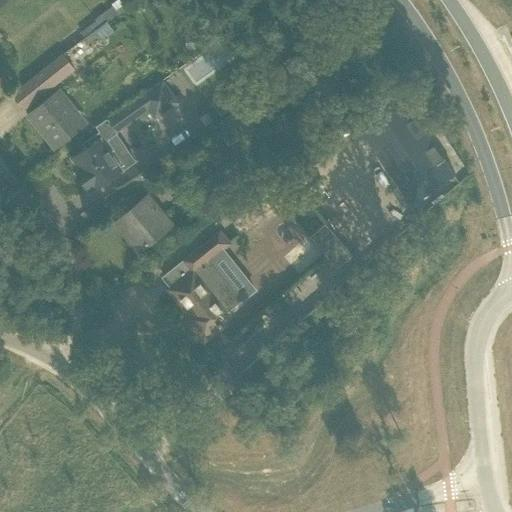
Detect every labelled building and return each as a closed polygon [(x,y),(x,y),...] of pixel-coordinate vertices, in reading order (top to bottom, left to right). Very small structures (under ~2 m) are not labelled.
[(27,103),(72,69),(63,57),(47,68),(17,90),(27,103)] [(225,93),(233,105),(247,95),(238,83),(225,93)] [(85,123),(78,113),(59,90),(27,116),(53,148),(85,123)] [(85,148),(71,158),(79,169),(75,172),(89,192),(121,170),(109,152),(114,149),(107,140),(117,133),(116,133),(138,117),(151,108),(142,95),(129,103),(107,119),(106,118),(95,126),(99,132),(82,143),(84,147),(85,148)] [(361,131),(411,204),(454,174),(404,101),(361,131)] [(228,145),(253,128),(239,108),(214,125),(228,145)] [(138,253),(173,223),(149,194),(114,223),(138,253)] [(324,224),(310,236),(336,267),(351,255),(324,224)] [(213,258),(232,243),(221,229),(202,244),(213,258)] [(188,315),(184,318),(203,342),(220,328),(217,324),(229,314),(227,311),(240,300),(207,258),(168,289),(188,315)]
